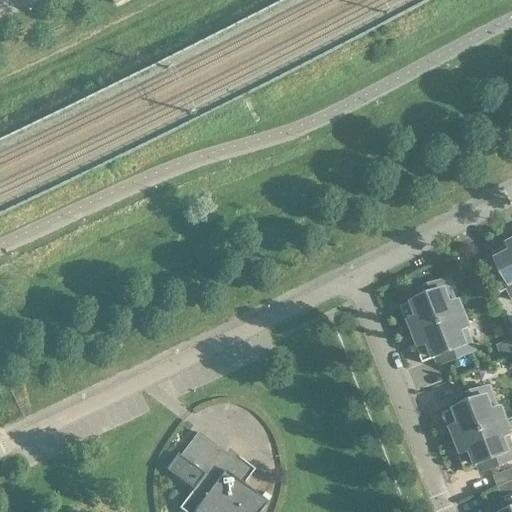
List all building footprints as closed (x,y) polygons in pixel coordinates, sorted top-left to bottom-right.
[(511,248),(510,245),(491,255),(493,257),(483,262),(500,294),(507,290),(511,298),(511,248)] [(409,323),(414,334),(463,315),(458,302),(454,303),(446,283),(447,283),(446,281),(411,295),(414,302),(400,307),(406,324),(409,323)] [(468,329),(463,315),(414,334),(418,346),(415,347),(422,364),(436,358),(439,365),(474,351),(473,349),(472,350),(465,330),(468,329)] [(511,346),(510,341),(497,346),(501,357),(511,352),(511,346)] [(452,430),(456,442),(505,422),(500,409),(496,410),(488,390),(489,390),(489,388),(453,402),(456,409),(442,415),(448,431),(452,430)] [(510,436),(505,422),(456,442),(460,453),(457,454),(464,471),(478,465),(481,472),(511,460),(511,450),(507,437),(510,436)] [(167,472),(192,491),(178,509),(182,511),(260,511),(265,506),(241,488),(254,470),(238,458),(237,459),(238,459),(236,462),(197,433),(179,457),(178,456),(167,472)] [(495,488),(511,481),(511,468),(491,477),(495,488)] [(511,495),(511,481),(497,487),(502,500),(511,495)] [(511,511),(511,502),(495,509),(496,511),(511,511)]
